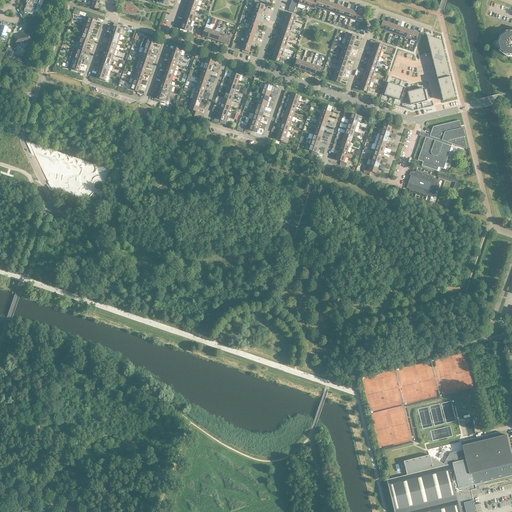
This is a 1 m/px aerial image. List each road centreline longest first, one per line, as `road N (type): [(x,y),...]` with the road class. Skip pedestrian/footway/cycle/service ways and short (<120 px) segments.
road 1 (residential): [(384,179),(325,162),(345,97)]
road 2 (residential): [(85,82),(141,101),(167,36)]
road 3 (residential): [(260,140),(206,118),(226,56)]
